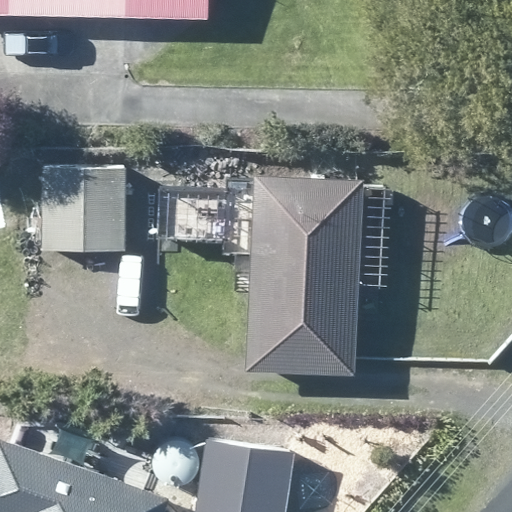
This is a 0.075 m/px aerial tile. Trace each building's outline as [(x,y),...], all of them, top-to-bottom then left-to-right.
[(0,0),(0,5),(126,9),(125,0),(0,0)] [(121,243),(122,231),(123,160),(39,158),(39,178),(15,177),(14,217),(18,217),(38,218),(38,240),(121,243)] [(353,275),(376,276),(382,276),(386,175),(358,173),(358,166),(250,161),(248,187),(228,186),(226,225),(247,226),(241,353),(241,360),(350,365),(353,275)] [(88,332),(36,330),(0,327),(0,392),(84,397),(84,392),(88,332)] [(40,443),(6,430),(0,427),(0,511),(155,511),(161,498),(164,489),(94,463),(40,443)] [(281,511),(282,506),(290,441),(201,429),(198,445),(189,511),(281,511)]
